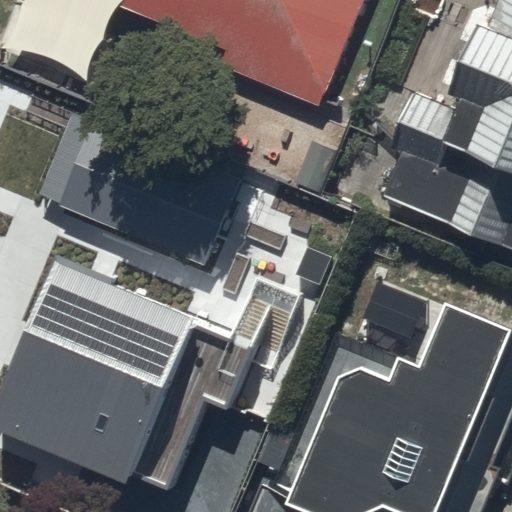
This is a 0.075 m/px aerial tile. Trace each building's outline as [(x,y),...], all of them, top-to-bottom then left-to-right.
[(116,34),(26,0),(18,0),(0,47),(0,51),(96,88),(116,34)] [(104,0),(228,51),(221,68),(321,109),(365,0),(104,0)] [(511,0),(501,0),(489,31),(482,28),(453,99),(465,104),(461,113),(394,86),(373,138),(402,150),(382,198),(511,250),(511,0)] [(236,183),(199,168),(209,143),(104,102),(62,207),(205,264),(236,183)] [(496,458),(511,420),(511,329),(448,303),(420,369),(340,335),(279,479),(266,474),(250,511),(482,511),(504,462),(496,458)] [(194,511),(219,511),(282,366),(191,327),(124,482),(194,511)]
